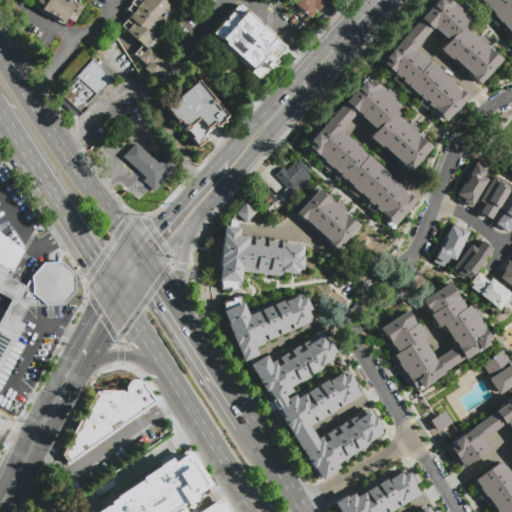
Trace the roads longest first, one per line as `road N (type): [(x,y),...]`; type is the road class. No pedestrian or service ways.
road 1 (primary): [(150,270),(27,85)]
road 2 (primary): [(157,355),(257,511)]
road 3 (secondary): [(207,189),(175,211),(111,282)]
road 4 (primary): [(248,421),(178,312)]
road 5 (primary): [(43,175),(111,282)]
road 6 (secondary): [(74,365),(150,270)]
